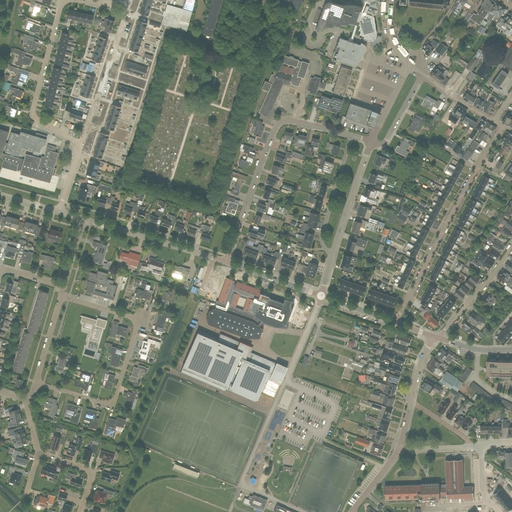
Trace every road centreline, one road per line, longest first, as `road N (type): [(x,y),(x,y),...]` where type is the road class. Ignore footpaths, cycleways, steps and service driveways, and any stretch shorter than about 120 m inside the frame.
road 1 (residential): [(35,382),(112,401),(136,328),(131,317),(60,296)]
road 2 (residential): [(81,145),(31,114),(61,6),(129,3)]
road 3 (residential): [(350,135),(281,121),(226,262)]
road 4 (residential): [(405,304),(502,125)]
road 5 (residential): [(81,145),(129,3)]
road 6 (secondary): [(226,262),(83,219)]
road 7 (residential): [(332,258),(321,236),(350,135)]
road 8 (residential): [(511,245),(436,338)]
